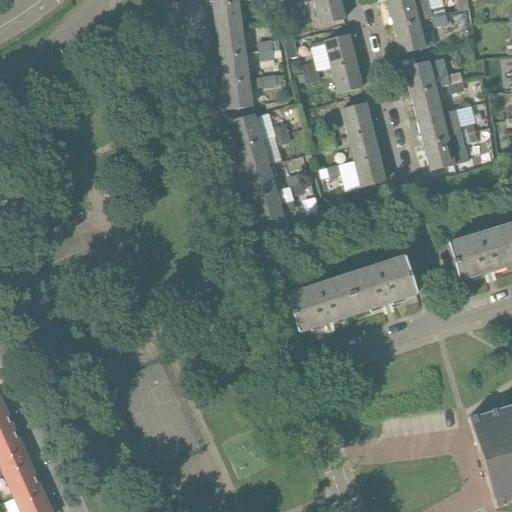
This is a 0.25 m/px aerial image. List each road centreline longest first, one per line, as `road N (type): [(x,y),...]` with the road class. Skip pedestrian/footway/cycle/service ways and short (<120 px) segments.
road 1 (residential): [(294,371),(209,138),(192,17),(181,0)]
road 2 (residential): [(359,0),(448,324)]
road 3 (residential): [(78,511),(0,338)]
road 4 (residential): [(448,324),(294,371)]
road 5 (residential): [(349,511),(294,371)]
road 6 (residential): [(0,81),(102,0)]
